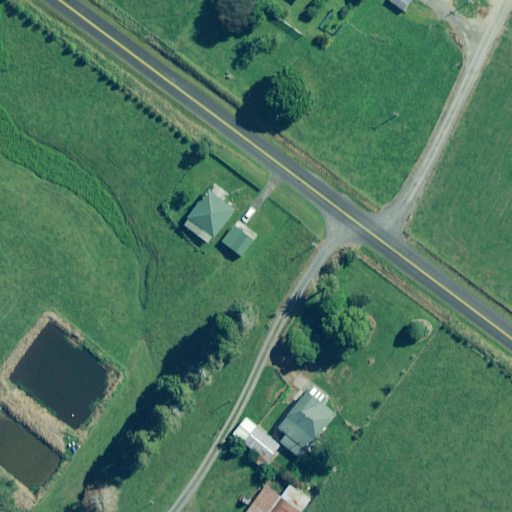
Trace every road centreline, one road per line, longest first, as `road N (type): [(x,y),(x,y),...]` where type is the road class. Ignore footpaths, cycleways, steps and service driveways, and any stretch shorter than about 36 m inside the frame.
road 1 (secondary): [(511,338),(62,0)]
road 2 (track): [(131,511),(317,258)]
